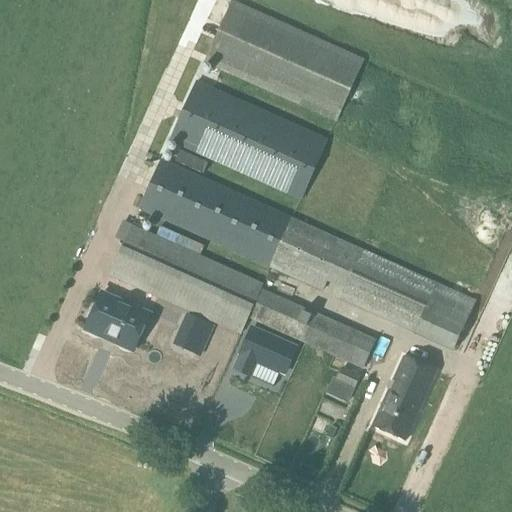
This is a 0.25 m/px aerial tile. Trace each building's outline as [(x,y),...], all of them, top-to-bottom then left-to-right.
[(249,0),(233,0),(204,65),(336,124),(368,53),(249,0)] [(265,0),(511,110),(511,20),(465,0),(265,0)] [(197,81),(169,142),(301,201),(329,141),(197,81)] [(271,270),(293,219),(161,160),(139,211),(271,270)] [(293,219),(271,270),(323,293),(327,283),(344,291),(340,301),(414,334),(413,335),(453,353),(476,301),(293,219)] [(249,320),(363,371),(376,341),(262,290),(264,284),(132,225),(109,277),(242,336),(249,320)] [(135,348),(150,315),(102,294),(85,330),(116,344),(117,340),(135,348)] [(252,325),(233,367),(253,376),(259,363),(285,374),(297,345),(252,325)] [(221,373),(229,356),(220,353),(213,370),(221,373)] [(437,374),(404,358),(372,427),(405,442),(437,374)] [(354,390),(360,377),(341,368),(335,382),(354,390)]
